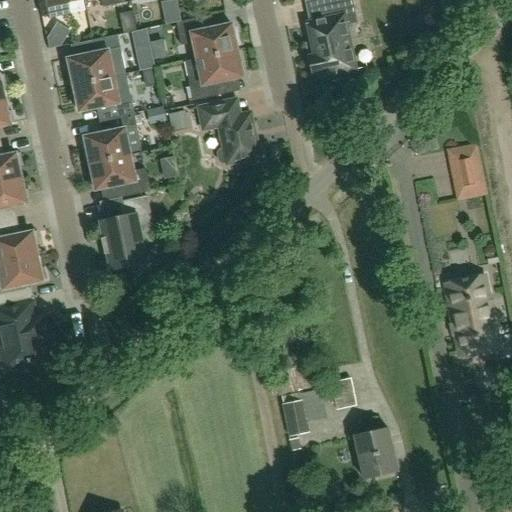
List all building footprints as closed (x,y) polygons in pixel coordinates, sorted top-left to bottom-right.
[(44,0),(48,19),(70,14),(68,3),(80,0),(44,0)] [(321,0),(325,19),(307,23),(315,56),(309,57),(313,79),(330,75),(331,81),(349,77),(347,72),(355,70),(346,25),(357,23),(352,0),(318,0),(319,0),(320,0),(321,0)] [(196,59),(237,51),(232,24),(214,28),(208,29),(206,17),(177,23),(181,45),(193,43),(196,59)] [(51,32),(47,38),(49,49),(60,47),(65,40),(51,32)] [(67,59),(73,86),(114,77),(126,74),(122,58),(117,35),(88,42),(91,54),(73,58),(67,59)] [(237,51),(196,59),(185,62),(193,101),(222,95),(220,82),(243,77),(237,51)] [(114,77),(73,86),(79,112),(96,109),(102,107),(105,120),(134,114),(129,91),(126,74),(114,77)] [(229,101),(198,108),(203,131),(219,127),(223,149),(219,150),(217,153),(219,162),(222,164),(227,163),(227,165),(260,158),(251,113),(242,115),(238,99),(229,101)] [(5,100),(0,101),(0,126),(14,123),(12,111),(7,112),(5,100)] [(185,112),(168,115),(172,132),(188,129),(185,112)] [(84,137),(90,164),(130,155),(125,129),(137,126),(134,114),(105,120),(107,132),(84,137)] [(484,195),(475,145),(447,150),(456,201),(484,195)] [(0,182),(21,178),(19,166),(23,165),(21,153),(0,157),(0,182)] [(130,155),(90,164),(95,190),(118,186),(121,198),(150,192),(146,169),(134,172),(130,155)] [(0,223),(13,221),(9,206),(31,202),(28,189),(24,190),(21,178),(0,182),(0,223)] [(180,185),(168,188),(169,194),(181,200),(183,200),(180,185)] [(127,217),(101,223),(111,270),(127,266),(137,276),(152,262),(143,252),(139,233),(154,230),(147,196),(124,201),(127,217)] [(13,221),(0,223),(0,264),(37,257),(35,245),(40,244),(37,231),(16,236),(13,221)] [(37,257),(0,264),(0,273),(3,288),(0,288),(0,305),(29,299),(26,285),(47,280),(45,268),(40,269),(37,257)] [(446,284),(454,321),(459,320),(462,335),(457,336),(461,357),(498,349),(493,323),(489,324),(484,300),(488,300),(483,276),(470,279),(470,281),(460,283),(459,281),(446,284)] [(32,303),(0,309),(0,340),(6,369),(44,361),(40,344),(51,342),(46,317),(35,319),(32,303)] [(302,325),(279,330),(287,370),(310,364),(302,325)] [(351,378),(331,382),(336,410),(357,406),(351,378)] [(310,433),(303,400),(282,404),(289,437),(310,433)] [(369,419),(382,475),(399,471),(388,428),(380,430),(377,417),(369,419)] [(364,479),(382,475),(369,419),(360,421),(363,434),(354,436),(364,479)]
